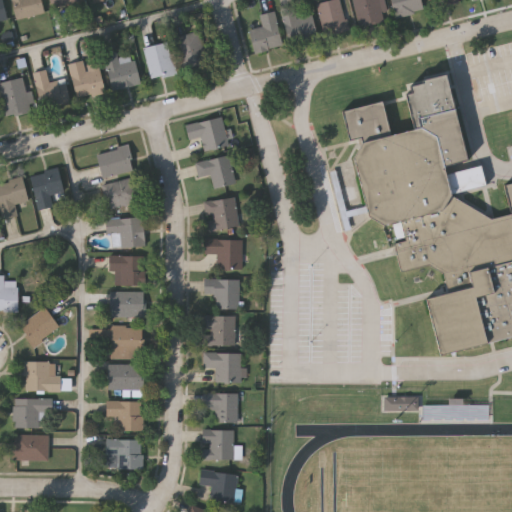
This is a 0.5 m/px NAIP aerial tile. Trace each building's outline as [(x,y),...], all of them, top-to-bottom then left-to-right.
[(0,0),(3,0),(8,21),(0,22),(0,0)] [(41,0),(45,13),(17,20),(12,0),(41,0)] [(51,0),(53,8),(79,3),(78,0),(51,0)] [(318,4),(332,0),(340,0),(349,30),(326,36),(318,4)] [(385,0),(390,21),(359,26),(355,0),(385,0)] [(397,18),(392,0),(421,0),(424,10),(397,18)] [(428,0),(458,0),(459,3),(430,9),(428,0)] [(281,10),(310,3),(318,39),(290,46),(281,10)] [(276,11),(283,46),(255,53),(250,30),(263,27),(261,15),(276,11)] [(208,63),(186,69),(179,37),(200,32),(208,63)] [(151,79),(146,47),(170,43),(175,75),(151,79)] [(134,55),(140,85),(113,90),(105,54),(118,52),(119,58),(134,55)] [(71,63),(85,61),(86,66),(100,64),(104,94),(75,98),(71,63)] [(36,72),(48,70),(50,81),(66,78),(70,103),(42,108),(36,72)] [(429,263),(402,271),(395,244),(399,243),(394,224),(384,226),(369,217),(343,111),(383,102),(391,135),(415,129),(405,87),(447,77),(468,160),(445,166),(452,195),(491,219),(510,215),(503,185),(511,183),(511,336),(440,354),(427,298),(449,293),(444,273),(429,263)] [(7,116),(0,82),(24,78),(27,92),(32,91),(36,111),(7,116)] [(223,117),(229,147),(205,151),(202,137),(189,140),(186,125),(223,117)] [(97,154),(129,146),(135,170),(104,178),(97,154)] [(196,162),(231,156),(236,184),(215,188),(212,175),(199,177),(196,162)] [(51,195),(54,207),(39,211),(30,176),(59,168),(65,191),(51,195)] [(29,201),(16,205),(19,215),(4,219),(0,203),(0,183),(23,178),(29,201)] [(135,178),(141,203),(108,210),(102,185),(135,178)] [(205,202),(236,197),(241,225),(210,231),(205,202)] [(113,234),(107,234),(106,220),(144,218),(146,247),(114,248),(113,234)] [(243,269),(219,269),(219,253),(206,253),(206,239),(243,239),(243,269)] [(110,273),(110,257),(145,257),(145,286),(116,286),(116,273),(110,273)] [(18,311),(0,311),(0,276),(6,276),(6,282),(18,282),(18,311)] [(241,309),(217,309),(217,295),(205,295),(205,280),(241,280),(241,309)] [(146,317),(110,317),(110,292),(146,292),(146,317)] [(60,327),(35,346),(20,326),(45,307),(60,327)] [(205,315),(236,315),(236,346),(205,346),(205,315)] [(144,326),(144,358),(111,358),(110,339),(94,339),(94,330),(111,330),(111,327),(144,326)] [(205,368),(205,353),(244,353),(244,383),(216,383),(216,368),(205,368)] [(65,391),(25,391),(25,361),(57,361),(57,376),(65,376),(65,391)] [(144,364),(144,389),(109,389),(109,364),(144,364)] [(239,393),(239,423),(216,423),(216,408),(204,408),(204,393),(239,393)] [(418,396),(418,411),(382,411),(382,396),(418,396)] [(14,428),(14,399),(53,399),(53,412),(42,412),(42,428),(14,428)] [(144,431),(120,431),(120,417),(107,417),(107,401),(144,401),(144,431)] [(422,404),(487,404),(487,419),(422,419),(422,404)] [(234,430),(234,460),(203,460),(203,430),(234,430)] [(14,460),(14,435),(50,435),(50,460),(14,460)] [(106,469),(106,439),(143,439),(143,469),(106,469)] [(211,501),(213,487),(200,485),(202,470),(239,475),(235,505),(211,501)]
